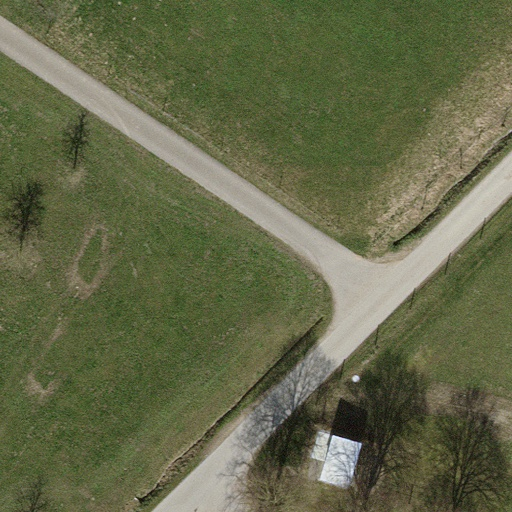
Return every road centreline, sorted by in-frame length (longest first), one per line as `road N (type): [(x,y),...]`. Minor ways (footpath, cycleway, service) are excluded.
road 1 (track): [(0,32),(381,297)]
road 2 (track): [(183,511),(381,297)]
road 3 (track): [(381,297),(511,171)]
